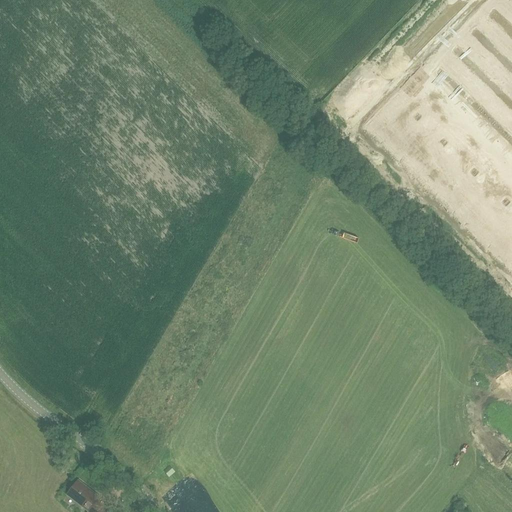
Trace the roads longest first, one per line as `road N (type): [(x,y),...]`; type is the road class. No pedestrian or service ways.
road 1 (unclassified): [(156,511),(123,475),(0,376)]
road 2 (unknown): [(511,211),(460,172),(440,139),(470,99),(487,99),(511,115)]
